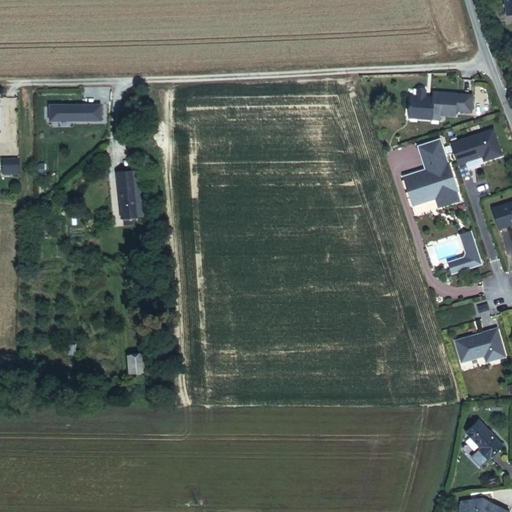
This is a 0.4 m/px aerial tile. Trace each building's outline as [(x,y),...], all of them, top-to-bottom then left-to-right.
[(410,97),(408,119),(431,121),(432,116),(439,116),(454,118),(455,113),(471,114),(473,98),(434,95),(433,100),(431,99),(431,101),(425,100),(426,91),(424,89),(420,89),(418,91),(417,98),(410,97)] [(58,124),(107,124),(107,113),(58,112),(58,124)] [(494,130),(450,145),(458,167),(467,164),(467,163),(480,159),(479,158),(483,156),(485,162),(503,156),(494,130)] [(447,163),(439,141),(418,148),(425,171),(421,173),(422,178),(417,179),(416,174),(403,178),(413,208),(435,201),(438,209),(460,202),(457,193),(458,193),(448,163),(447,163)] [(120,226),(142,225),(139,177),(117,178),(120,226)] [(511,203),(492,210),(499,230),(511,226),(511,203)] [(460,236),(462,243),(473,240),(471,232),(460,236)] [(473,240),(462,243),(466,255),(464,258),(451,263),(455,274),(482,265),(473,240)] [(486,364),(506,358),(498,330),(482,334),(482,336),(476,338),(476,337),(455,343),(461,364),(484,358),(486,364)] [(134,378),(152,379),(152,369),(134,368),(134,378)] [(479,450),(489,458),(502,441),(475,421),(466,435),(481,447),(479,450)] [(503,511),(484,503),(462,507),(461,511),(503,511)]
